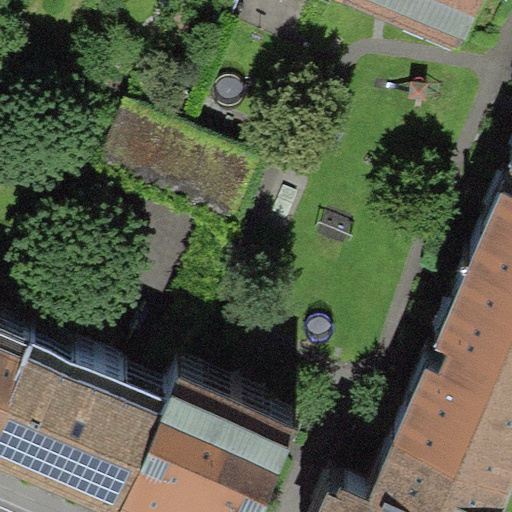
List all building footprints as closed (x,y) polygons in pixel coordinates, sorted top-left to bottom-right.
[(442,0),(456,6),(448,23),(454,26),(464,0),(393,0),(399,2),(399,0),(442,0)] [(464,0),(454,26),(451,31),(488,47),(508,0),(464,0)] [(95,155),(233,215),(258,156),(120,97),(95,155)] [(511,172),(482,241),(468,235),(465,242),(511,262),(511,172)] [(393,409),(389,416),(497,463),(511,427),(511,262),(465,242),(461,250),(476,257),(407,415),(393,409)] [(0,375),(16,339),(25,317),(18,313),(12,328),(0,322),(0,375)] [(68,473),(72,463),(117,483),(163,376),(67,334),(61,348),(44,341),(40,349),(16,339),(0,375),(0,432),(25,443),(21,452),(31,457),(68,473)] [(243,511),(291,402),(174,351),(163,376),(117,483),(150,497),(158,500),(153,511),(243,511)] [(481,497),(497,463),(389,416),(386,424),(401,430),(377,487),(340,471),(321,511),(485,511),(490,501),(481,497)]
